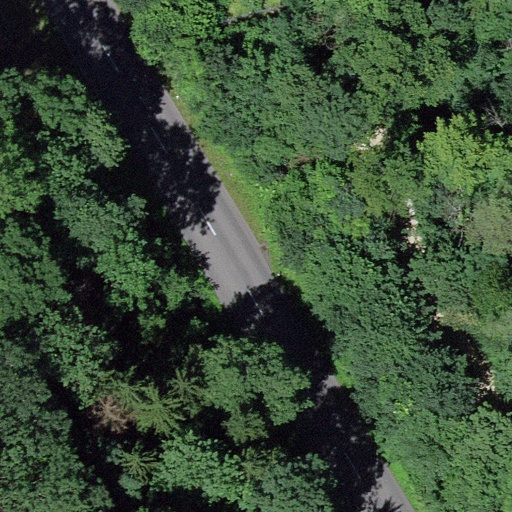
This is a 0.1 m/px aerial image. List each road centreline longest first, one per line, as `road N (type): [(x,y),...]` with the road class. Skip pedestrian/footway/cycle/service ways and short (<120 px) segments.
road 1 (tertiary): [(407,511),(75,0)]
road 2 (track): [(335,0),(360,113),(466,375),(511,419)]
